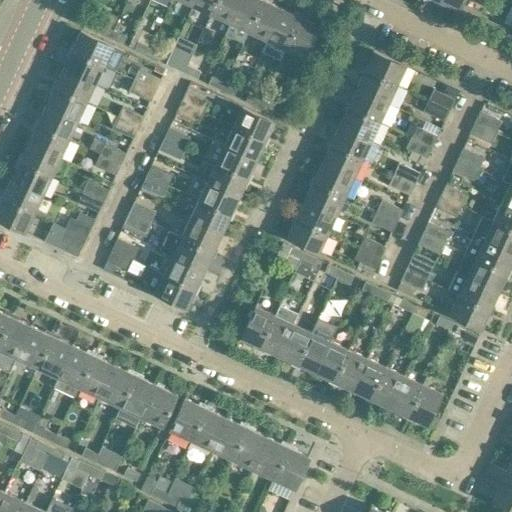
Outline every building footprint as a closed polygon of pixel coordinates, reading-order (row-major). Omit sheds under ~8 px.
[(194,0),(192,6),(210,15),(217,0),(194,0)] [(229,24),(239,0),(217,0),(210,15),(229,24)] [(247,33),(262,0),(239,0),(229,24),(247,33)] [(266,42),(281,8),(263,0),(262,0),(247,33),(266,42)] [(458,10),(462,0),(439,0),(439,1),(458,10)] [(284,50),(299,17),(281,8),(266,42),(262,51),(280,59),(284,50)] [(110,38),(114,31),(110,29),(116,16),(101,10),(94,26),(99,28),(97,31),(98,32),(110,38)] [(304,59),(319,26),(299,17),(284,50),(304,59)] [(152,43),(155,36),(138,27),(129,47),(147,55),(153,43),(152,43)] [(104,66),(113,46),(81,31),(72,50),(104,66)] [(127,37),(114,31),(110,38),(124,44),(127,37)] [(177,37),(165,63),(170,66),(184,72),(187,65),(191,57),(178,51),(183,40),(177,37)] [(161,62),(166,50),(153,43),(147,55),(161,62)] [(95,84),(104,66),(72,50),(63,69),(95,84)] [(397,86),(406,67),(373,52),(364,70),(397,86)] [(198,79),(201,72),(187,66),(184,73),(198,79)] [(86,103),(95,84),(63,69),(54,87),(86,103)] [(161,80),(140,70),(135,80),(156,90),(161,80)] [(388,104),(397,86),(364,70),(355,89),(388,104)] [(221,90),(224,83),(212,77),(209,85),(221,90)] [(150,101),(156,90),(135,80),(130,91),(150,101)] [(238,90),(224,83),(221,90),(235,97),(238,90)] [(449,110),(458,91),(443,84),(439,92),(433,89),(428,100),(449,110)] [(77,121),(86,103),(54,87),(45,106),(77,121)] [(380,122),(388,104),(355,89),(347,107),(380,122)] [(207,102),(186,91),(181,102),(202,112),(207,102)] [(257,108),(261,101),(249,95),(246,102),(257,108)] [(449,110),(428,100),(423,111),(444,121),(449,110)] [(274,107),(261,101),(257,108),(271,114),(274,107)] [(202,112),(181,102),(176,113),(197,123),(202,112)] [(69,139),(77,121),(45,106),(36,124),(69,139)] [(138,127),(144,116),(123,106),(117,117),(138,127)] [(274,123),(242,107),(233,126),(265,141),(274,123)] [(371,141),(380,122),(347,107),(338,126),(371,141)] [(495,132),(501,120),(480,111),(474,122),(495,132)] [(133,138),(138,127),(117,117),(112,128),(133,138)] [(490,143),(495,132),(474,122),(469,133),(490,143)] [(60,158),(69,139),(36,124),(28,143),(60,158)] [(265,141),(233,126),(224,144),(256,160),(265,141)] [(371,141),(338,126),(330,144),(362,160),(371,141)] [(432,147),(437,136),(416,126),(411,138),(432,147)] [(185,149),(190,138),(169,127),(164,139),(185,149)] [(426,158),(432,147),(411,138),(406,149),(426,158)] [(180,160),(185,149),(164,139),(159,150),(180,160)] [(51,176),(60,158),(28,143),(19,161),(51,176)] [(121,164),(126,153),(105,143),(100,154),(121,164)] [(256,160),(224,144),(215,163),(248,178),(256,160)] [(362,160),(330,144),(321,163),(354,178),(362,160)] [(478,169),(483,158),(462,148),(457,159),(478,169)] [(116,175),(121,164),(100,154),(95,165),(116,175)] [(473,180),(478,169),(457,159),(452,170),(473,180)] [(42,195),(51,176),(19,161),(10,180),(42,195)] [(511,162),(510,161),(501,180),(510,184),(511,184),(511,162)] [(239,196),(248,178),(215,163),(207,181),(239,196)] [(345,197),(354,178),(321,163),(312,181),(345,197)] [(167,186),(173,174),(152,164),(146,176),(167,186)] [(414,185),(419,173),(398,164),(393,175),(414,185)] [(409,196),(414,185),(393,175),(388,186),(409,196)] [(167,186),(146,176),(141,186),(162,196),(167,186)] [(33,213),(42,195),(10,180),(1,198),(33,213)] [(108,190),(87,180),(82,191),(103,201),(108,190)] [(239,196),(207,181),(198,200),(230,215),(239,196)] [(336,215),(345,197),(312,181),(304,200),(336,215)] [(511,207),(511,184),(510,184),(501,202),(511,207)] [(461,206),(466,194),(445,185),(440,196),(461,206)] [(103,201),(82,191),(77,202),(98,212),(103,201)] [(461,206),(440,196),(435,207),(456,217),(461,206)] [(0,220),(25,232),(33,213),(1,198),(0,200),(0,220)] [(230,215),(198,200),(189,218),(222,233),(230,215)] [(328,233),(336,215),(304,200),(295,218),(328,233)] [(402,210),(381,200),(376,211),(397,221),(402,210)] [(150,222),(155,211),(134,201),(129,213),(150,222)] [(511,207),(501,202),(492,221),(511,230),(511,207)] [(76,219),(70,216),(65,227),(86,237),(95,219),(79,211),(76,219)] [(397,221),(376,211),(371,223),(392,233),(397,221)] [(150,222),(129,213),(124,223),(145,233),(150,222)] [(449,231),(443,229),(447,221),(432,213),(429,222),(428,222),(423,233),(443,243),(449,231)] [(511,230),(492,221),(482,216),(473,234),(511,252),(511,230)] [(222,233),(189,218),(180,237),(213,252),(222,233)] [(328,233),(295,218),(286,237),(319,253),(328,233)] [(86,237),(65,227),(59,239),(80,249),(86,237)] [(168,231),(159,250),(172,255),(204,270),(213,252),(180,237),(168,231)] [(443,243),(423,233),(418,244),(438,254),(443,243)] [(511,252),(473,234),(464,253),(507,273),(511,263),(511,252)] [(380,258),(385,247),(364,237),(359,248),(380,258)] [(132,259),(138,248),(117,238),(111,249),(132,259)] [(299,260),(303,253),(290,247),(287,254),(299,260)] [(380,258),(359,248),(354,259),(375,269),(380,258)] [(127,270),(132,259),(111,249),(106,260),(127,270)] [(411,259),(406,270),(426,280),(431,268),(435,261),(414,251),(411,259)] [(313,266),(316,259),(303,253),(299,260),(313,266)] [(464,253),(455,271),(457,272),(499,291),(507,273),(464,253)] [(204,270),(172,255),(163,274),(195,289),(204,270)] [(337,277),(340,270),(328,265),(324,272),(337,277)] [(186,309),(195,289),(163,274),(153,269),(144,288),(154,293),(186,309)] [(350,284),(353,276),(340,270),(337,277),(350,284)] [(426,280),(406,270),(400,281),(421,291),(426,280)] [(490,310),(499,291),(456,272),(448,290),(458,295),(490,310)] [(374,295),(377,288),(365,282),(361,289),(374,295)] [(388,301),(391,294),(377,288),(374,295),(388,301)] [(481,329),(490,310),(458,295),(449,314),(481,329)] [(411,312),(414,305),(402,299),(399,306),(411,312)] [(279,304),(274,314),(259,347),(277,355),(293,323),(297,313),(279,304)] [(259,347),(274,314),(255,305),(240,338),(259,347)] [(424,318),(428,311),(414,305),(411,312),(424,318)] [(0,337),(10,316),(0,310),(0,337)] [(0,350),(16,358),(31,325),(10,316),(0,337),(0,350)] [(448,329),(451,322),(439,316),(436,324),(448,329)] [(461,336),(465,328),(451,322),(448,329),(461,336)] [(296,364),(311,331),(293,323),(277,355),(296,364)] [(37,367),(52,335),(31,325),(16,358),(37,367)] [(314,372),(330,340),(311,331),(296,364),(314,372)] [(57,377),(73,345),(52,335),(37,367),(57,377)] [(333,381),(349,349),(330,340),(314,372),(333,381)] [(78,387),(93,355),(73,345),(57,377),(53,386),(74,396),(78,387)] [(352,390),(367,357),(349,349),(333,381),(352,390)] [(99,397),(114,365),(93,355),(78,387),(99,397)] [(370,398),(386,366),(367,357),(352,390),(370,398)] [(119,406),(135,374),(114,365),(99,397),(119,406)] [(389,407),(404,374),(386,366),(370,398),(389,407)] [(140,416),(155,384),(135,374),(119,406),(140,416)] [(407,416),(423,383),(404,374),(389,407),(407,416)] [(427,425),(442,392),(423,383),(407,416),(427,425)] [(162,426),(177,394),(155,384),(140,416),(162,426)] [(190,439),(205,407),(184,397),(169,430),(190,439)] [(15,414),(0,407),(0,416),(11,422),(15,414)] [(210,449),(226,417),(205,407),(190,439),(210,449)] [(24,428),(27,420),(15,414),(11,422),(24,428)] [(231,459),(246,427),(226,417),(210,449),(231,459)] [(0,431),(5,434),(8,427),(0,423),(0,431)] [(18,441),(22,433),(8,427),(5,434),(18,441)] [(252,469),(267,436),(246,427),(231,459),(252,469)] [(53,441),(56,434),(43,428),(40,435),(53,441)] [(511,458),(511,433),(505,430),(501,439),(511,443),(511,456),(511,458)] [(69,440),(56,434),(53,441),(66,447),(69,440)] [(272,478),(287,446),(267,436),(252,469),(272,478)] [(50,447),(37,441),(34,448),(47,454),(50,447)] [(294,488),(309,456),(287,446),(272,478),(294,488)] [(63,453),(50,447),(47,454),(60,460),(63,453)] [(85,448),(81,455),(94,461),(97,454),(85,448)] [(111,460),(97,454),(94,461),(107,467),(111,460)] [(511,483),(511,458),(506,470),(490,462),(486,471),(511,483)] [(88,474),(91,466),(79,460),(75,468),(88,474)] [(101,480),(105,473),(91,466),(88,474),(101,480)] [(136,480),(139,473),(127,468),(124,475),(136,480)] [(511,509),(511,483),(486,471),(482,480),(498,487),(491,500),(511,509)] [(133,486),(121,480),(117,487),(130,493),(133,486)] [(167,493),(145,482),(142,490),(163,500),(167,493)] [(0,511),(19,511),(25,501),(4,491),(0,498),(0,511)] [(176,506),(179,499),(167,493),(163,500),(176,506)] [(155,511),(157,511),(161,505),(148,499),(144,507),(155,511)] [(44,511),(46,510),(25,501),(19,511),(44,511)]
